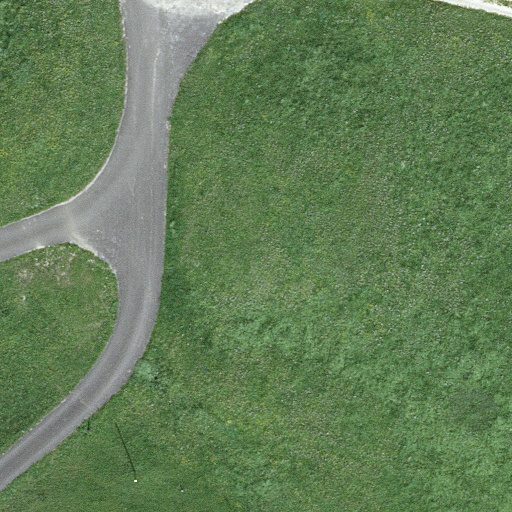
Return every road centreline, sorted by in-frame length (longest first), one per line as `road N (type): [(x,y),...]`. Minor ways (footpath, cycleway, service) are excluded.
road 1 (unclassified): [(137,213),(138,300),(127,343),(97,387),(0,474)]
road 2 (unclassified): [(137,213),(155,68),(153,0)]
